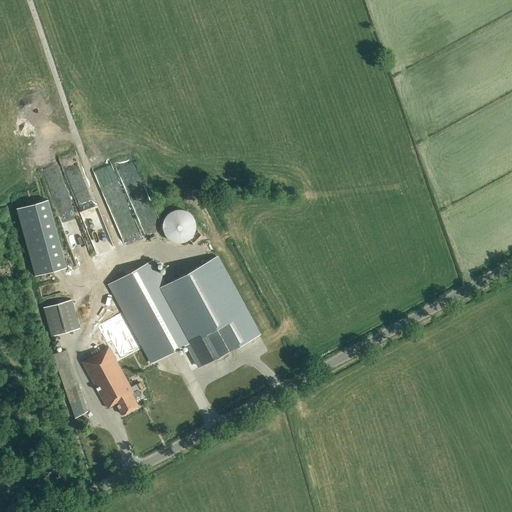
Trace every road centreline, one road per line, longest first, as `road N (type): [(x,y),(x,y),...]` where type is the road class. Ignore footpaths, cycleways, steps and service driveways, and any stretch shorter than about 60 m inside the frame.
road 1 (tertiary): [(57,511),(511,265)]
road 2 (track): [(125,263),(29,0)]
